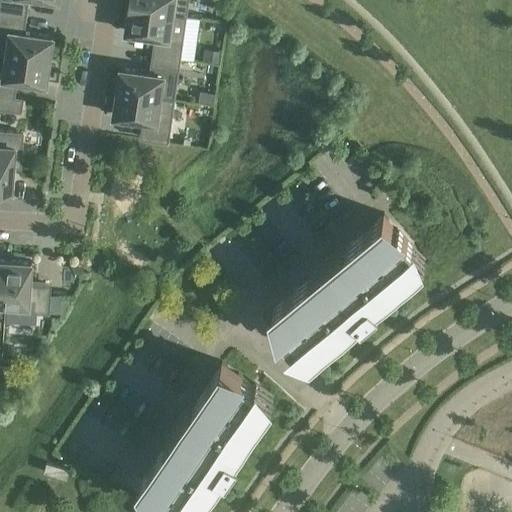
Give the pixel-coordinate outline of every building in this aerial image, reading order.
[(0,0),(0,9),(26,13),(28,1),(22,0),(0,0)] [(186,16),(188,0),(130,0),(130,7),(186,16)] [(180,57),(186,16),(130,7),(126,31),(156,35),(153,54),(180,57)] [(24,32),(26,13),(0,9),(0,52),(7,53),(50,59),(53,36),(24,32)] [(46,83),(50,59),(7,53),(4,75),(0,74),(0,95),(14,97),(17,79),(46,83)] [(178,70),(180,57),(153,54),(151,66),(178,70)] [(160,97),(164,74),(121,68),(118,91),(160,97)] [(174,99),(160,97),(118,91),(114,115),(144,119),(141,138),(168,141),(174,99)] [(23,98),(14,97),(0,95),(0,108),(21,111),(23,98)] [(21,167),(23,132),(0,130),(0,187),(13,188),(14,167),(21,167)] [(423,260),(397,229),(384,213),(274,304),(313,351),(351,320),(345,312),(354,304),(364,315),(380,302),(371,290),(378,284),(385,292),(423,260)] [(8,260),(0,259),(0,302),(6,303),(8,260)] [(32,262),(8,260),(6,303),(28,305),(28,310),(48,312),(50,285),(30,284),(32,262)] [(272,396),(239,373),(222,361),(141,479),(188,511),(192,511),(219,473),(211,467),(216,460),(229,468),(241,450),(229,441),(236,431),(244,437),(272,396)] [(70,469),(47,462),(44,472),(67,479),(70,469)]
